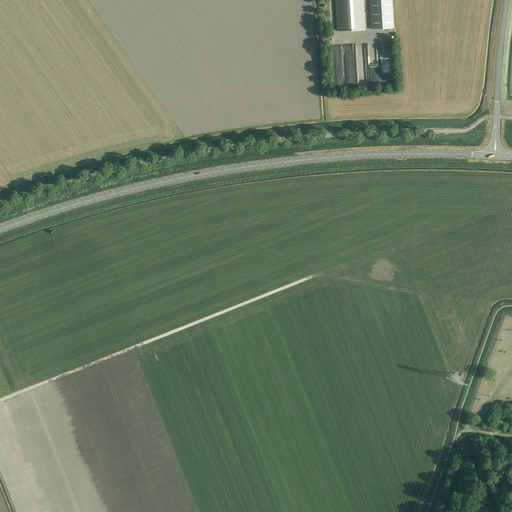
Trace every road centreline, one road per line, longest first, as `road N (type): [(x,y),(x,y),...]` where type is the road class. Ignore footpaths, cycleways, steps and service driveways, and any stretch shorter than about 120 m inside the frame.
road 1 (secondary): [(0,229),(86,201),(254,166),(365,155),(493,156)]
road 2 (track): [(0,400),(310,276)]
road 3 (unclassified): [(493,156),(505,0)]
road 4 (unknown): [(448,511),(460,458),(455,434),(511,432)]
